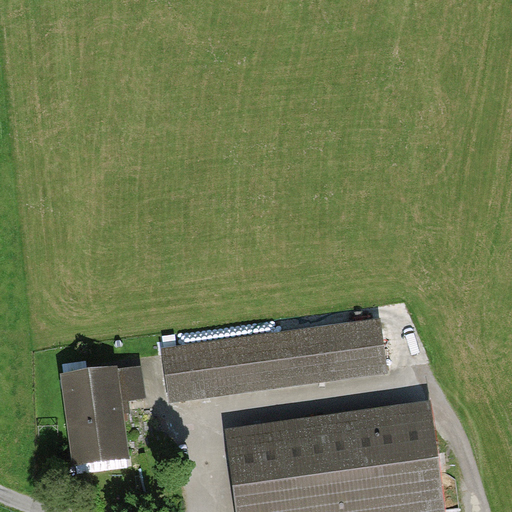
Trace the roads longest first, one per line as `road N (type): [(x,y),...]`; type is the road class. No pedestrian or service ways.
road 1 (track): [(198,511),(209,421),(224,411),(433,376)]
road 2 (track): [(402,330),(450,403),(481,511)]
